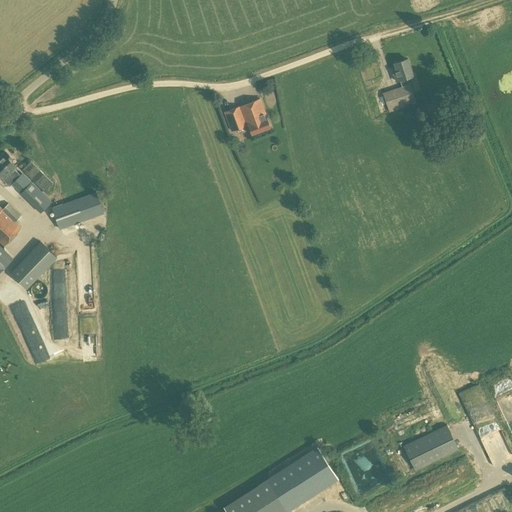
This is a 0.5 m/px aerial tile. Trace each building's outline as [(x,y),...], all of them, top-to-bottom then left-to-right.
[(399,80),(401,87),(383,93),(388,107),(414,99),(407,77),(414,75),(408,57),(393,62),(396,72),(392,73),(395,82),(399,80)] [(237,123),(246,120),(251,133),(270,126),(266,117),(265,117),(263,114),(266,113),(260,98),(224,112),(227,122),(235,119),(237,123)] [(21,174),(14,167),(16,165),(10,160),(13,158),(6,151),(0,157),(0,175),(3,178),(7,174),(14,181),(21,174)] [(52,183),(30,161),(21,170),(43,192),(52,183)] [(40,213),(51,202),(32,182),(23,172),(21,174),(14,181),(11,184),(21,193),(40,213)] [(51,208),(59,230),(103,214),(95,192),(51,208)] [(21,215),(8,203),(2,209),(0,206),(0,240),(4,245),(20,228),(14,222),(21,215)] [(27,289),(57,257),(40,241),(10,273),(27,289)] [(416,470),(459,450),(448,426),(405,446),(416,470)] [(232,511),(288,511),(322,494),(313,478),(282,494),(273,478),(227,502),(232,511)] [(511,501),(507,488),(473,502),(475,509),(478,508),(479,511),(507,511),(511,510),(511,501)]
